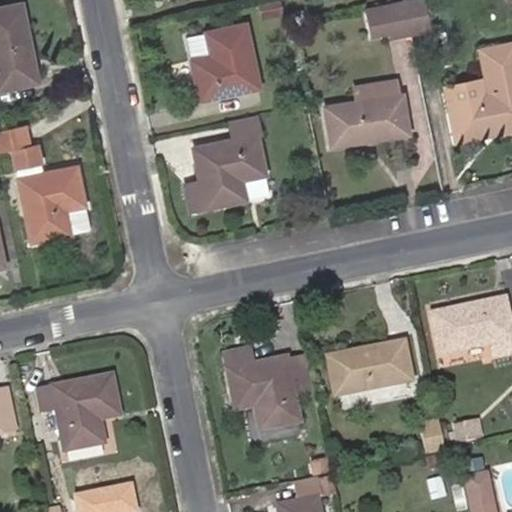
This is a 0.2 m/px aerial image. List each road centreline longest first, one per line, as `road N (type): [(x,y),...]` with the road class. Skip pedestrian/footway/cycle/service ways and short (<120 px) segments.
road 1 (residential): [(511,240),(161,306)]
road 2 (residential): [(98,0),(161,306)]
road 3 (residential): [(161,306),(202,511)]
road 4 (residential): [(161,306),(0,339)]
